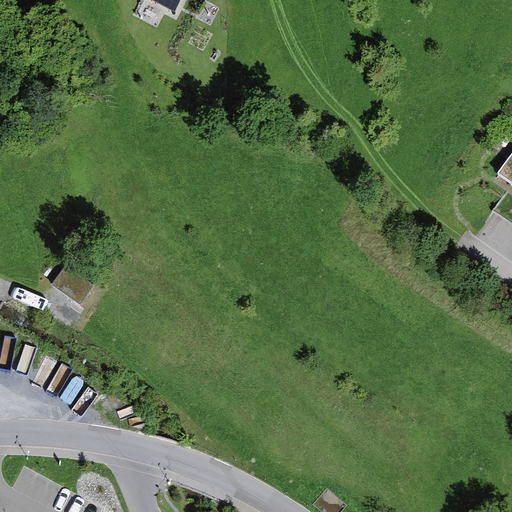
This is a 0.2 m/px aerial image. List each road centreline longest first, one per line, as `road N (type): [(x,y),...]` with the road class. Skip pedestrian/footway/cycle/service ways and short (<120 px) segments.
road 1 (track): [(276,0),(320,89),(396,180),(464,242)]
road 2 (residential): [(137,448),(205,470),(285,511)]
road 3 (residential): [(0,436),(137,448)]
